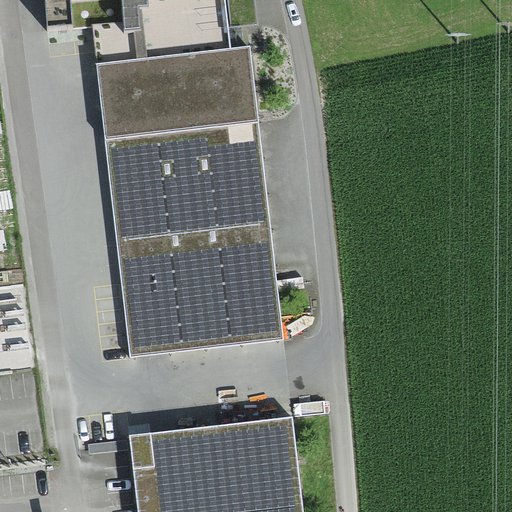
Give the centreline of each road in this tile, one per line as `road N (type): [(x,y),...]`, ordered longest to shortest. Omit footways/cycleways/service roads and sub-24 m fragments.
road 1 (track): [(281,0),(319,270),(335,511)]
road 2 (unclassified): [(16,0),(76,507)]
